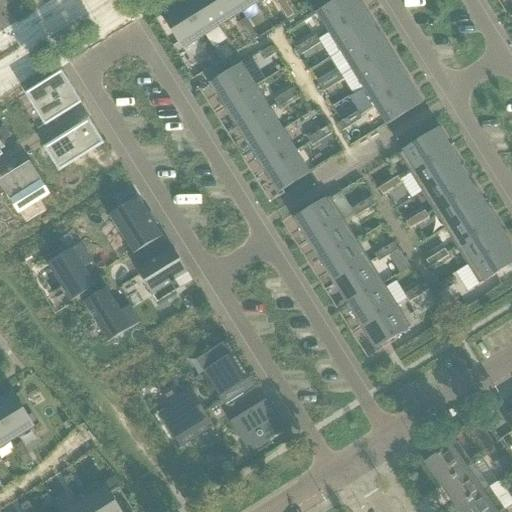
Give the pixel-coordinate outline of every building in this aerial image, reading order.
[(184,0),(178,4),(200,39),(219,27),(201,0),(184,0)] [(201,0),(219,27),(237,16),(227,0),(201,0)] [(227,0),(237,16),(239,15),(256,4),(253,0),(227,0)] [(283,0),(276,0),(274,1),(280,11),(288,6),(283,0)] [(329,6),(316,15),(327,33),(362,11),(358,4),(359,3),(358,2),(357,3),(355,0),(339,0),(333,4),(329,6)] [(170,9),(160,15),(182,51),(200,39),(178,4),(171,8),(170,7),(169,8),(170,9)] [(288,6),(280,11),(286,20),(294,16),(288,6)] [(362,11),(327,33),(339,52),(374,30),(368,21),(370,20),(369,19),(368,20),(362,11)] [(245,19),(238,24),(244,34),(251,29),(245,19)] [(275,47),(288,41),(282,27),(269,32),(275,47)] [(251,29),(244,34),(250,43),(257,39),(251,29)] [(339,53),(329,59),(338,73),(340,77),(386,49),(381,41),(382,40),(381,39),(380,40),(374,30),(339,52),(339,53)] [(315,37),(306,43),(310,50),(320,44),(315,37)] [(208,42),(201,47),(207,56),(214,52),(208,42)] [(306,43),(296,49),(301,56),(310,50),(306,43)] [(271,47),(261,53),(266,60),(275,54),(271,47)] [(386,49),(340,77),(343,80),(352,96),(362,89),(397,67),(391,58),(392,57),(392,56),(391,57),(386,49)] [(214,52),(207,56),(213,66),(220,62),(214,52)] [(215,82),(209,86),(209,87),(210,86),(223,107),(222,108),(255,88),(241,66),(215,82)] [(352,96),(349,98),(360,116),(373,107),(374,108),(409,86),(404,77),(405,77),(404,76),(403,76),(397,67),(362,89),(352,96)] [(60,73),(25,95),(44,126),(80,104),(60,73)] [(338,73),(328,79),(333,86),(343,80),(338,73)] [(328,79),(319,85),(323,92),(333,86),(328,79)] [(409,86),(374,108),(385,127),(404,115),(409,112),(420,105),(414,94),(415,94),(415,93),(413,93),(409,86)] [(255,88),(222,108),(223,109),(224,108),(237,128),(235,129),(236,130),(268,109),(255,88)] [(292,89),(283,95),(287,102),(297,96),(292,89)] [(283,95),(273,101),(278,108),(287,102),(283,95)] [(268,109),(236,130),(237,129),(250,150),(249,150),(249,151),(281,131),(268,109)] [(357,113),(347,119),(352,126),(361,120),(357,113)] [(347,119),(337,125),(342,132),(352,126),(347,119)] [(88,123),(45,150),(59,172),(102,145),(88,123)] [(326,127),(317,134),(321,141),(331,135),(326,127)] [(281,131),(249,151),(251,151),(263,171),(262,172),(295,152),(281,131)] [(401,153),(398,155),(406,168),(409,174),(448,149),(444,142),(445,141),(444,140),(443,141),(437,131),(416,144),(401,153)] [(317,134),(307,140),(312,147),(321,141),(317,134)] [(448,149),(409,174),(421,192),(460,168),(454,159),(456,158),(455,157),(454,158),(448,149)] [(295,152),(262,172),(263,173),(264,172),(269,181),(277,193),(276,193),(276,195),(282,191),(309,174),(308,174),(295,152)] [(29,163),(0,181),(0,186),(18,215),(49,196),(29,163)] [(460,168),(421,192),(432,211),(472,186),(467,179),(468,178),(467,177),(466,178),(460,168)] [(397,177),(387,183),(392,190),(401,184),(397,177)] [(387,183),(378,189),(382,196),(392,190),(387,183)] [(472,186),(432,211),(444,230),(483,205),(477,196),(478,195),(478,194),(477,194),(474,190),(472,186)] [(298,217),(293,221),(293,222),(294,221),(296,223),(307,242),(306,242),(306,243),(343,220),(335,207),(329,198),(325,200),(298,217)] [(370,198),(361,204),(365,211),(375,205),(370,198)] [(138,199),(108,218),(132,256),(161,239),(163,238),(138,199)] [(361,204),(351,210),(356,217),(365,211),(361,204)] [(483,205),(444,230),(455,248),(495,224),(490,215),(491,215),(490,214),(489,214),(485,208),(483,205)] [(424,211),(414,217),(419,225),(429,219),(424,211)] [(414,217),(405,223),(409,231),(419,225),(414,217)] [(343,220),(306,243),(307,243),(308,243),(316,255),(321,263),(319,264),(320,264),(356,242),(343,220)] [(495,224),(455,248),(467,267),(506,242),(500,232),(501,232),(501,231),(500,231),(497,227),(495,224)] [(384,247),(389,254),(399,247),(394,240),(384,247)] [(356,242),(320,264),(320,265),(321,264),(334,284),(333,285),(333,286),(369,263),(356,242)] [(506,242),(467,267),(479,285),(497,274),(511,264),(511,251),(511,250),(511,248),(511,250),(508,245),(506,242)] [(80,244),(46,266),(60,288),(51,294),(52,294),(51,295),(60,309),(70,303),(95,287),(84,269),(93,264),(80,244)] [(171,249),(135,271),(151,297),(171,286),(175,293),(192,283),(171,249)] [(383,249),(374,255),(378,263),(388,257),(383,249)] [(444,250),(435,256),(439,263),(449,257),(444,250)] [(435,256),(425,262),(429,269),(439,263),(435,256)] [(369,263),(333,286),(335,286),(347,306),(346,307),(383,284),(369,263)] [(449,278),(439,285),(444,292),(454,286),(449,278)] [(383,284),(346,307),(347,308),(348,307),(351,312),(360,327),(359,328),(360,328),(396,306),(383,284)] [(424,284),(414,290),(419,297),(428,291),(424,284)] [(106,290),(83,304),(107,344),(139,324),(129,307),(120,313),(106,290)] [(414,290),(405,296),(409,303),(419,297),(414,290)] [(396,306),(360,328),(360,329),(361,328),(374,349),(373,350),(374,351),(382,345),(392,340),(410,328),(396,306)] [(211,367),(203,372),(218,398),(222,395),(229,406),(256,389),(226,341),(203,355),(211,367)] [(169,410),(159,417),(179,449),(209,431),(206,425),(211,422),(190,390),(166,405),(169,410)] [(0,417),(14,440),(33,429),(11,394),(1,400),(0,398),(0,417)] [(265,400),(228,423),(237,436),(242,433),(249,444),(248,444),(255,455),(271,446),(268,441),(284,431),(265,400)] [(0,449),(14,440),(0,417),(0,449)] [(471,433),(486,456),(497,448),(482,426),(471,433)] [(450,446),(425,463),(426,464),(427,464),(442,485),(441,486),(441,487),(466,470),(472,465),(457,442),(450,446)] [(21,444),(13,448),(19,458),(27,453),(21,444)] [(497,448),(486,456),(493,465),(504,458),(497,448)] [(27,453),(19,458),(25,467),(33,463),(27,453)] [(457,509),(488,488),(472,465),(466,470),(441,487),(442,487),(443,486),(458,508),(457,509)] [(70,475),(63,480),(69,489),(76,484),(70,475)] [(76,484),(69,489),(75,498),(82,494),(76,484)] [(104,488),(82,502),(88,511),(118,511),(109,496),(104,488)] [(501,511),(503,511),(488,488),(457,509),(457,510),(458,509),(460,511),(501,511)] [(27,502),(20,507),(23,511),(32,511),(33,511),(27,502)] [(65,511),(88,511),(82,502),(65,511)]
